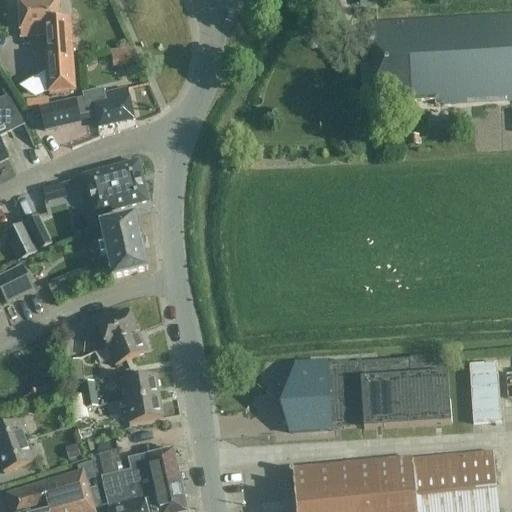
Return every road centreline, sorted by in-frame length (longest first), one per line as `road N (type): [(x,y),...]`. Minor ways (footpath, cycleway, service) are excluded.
road 1 (tertiary): [(212,511),(177,284)]
road 2 (residential): [(181,136),(83,159),(0,197)]
road 3 (residential): [(0,345),(103,299),(177,284)]
road 4 (tertiary): [(177,284),(168,219),(181,136)]
road 5 (tertiary): [(181,136),(210,54),(213,0)]
